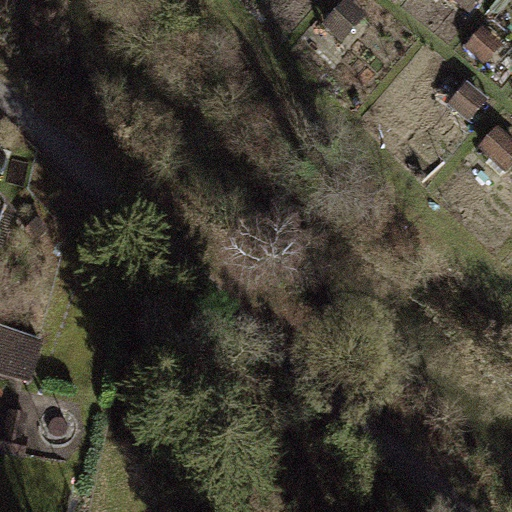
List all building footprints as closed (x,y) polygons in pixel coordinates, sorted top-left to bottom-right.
[(372,15),(354,0),(350,0),(328,27),(348,44),(372,15)] [(485,1),(483,0),(457,0),(474,14),(485,1)] [(502,48),(484,33),(472,47),(490,63),(502,48)] [(491,103),(472,87),(456,106),(475,121),(491,103)] [(511,176),(511,144),(502,135),(485,155),(511,177),(511,176)]
